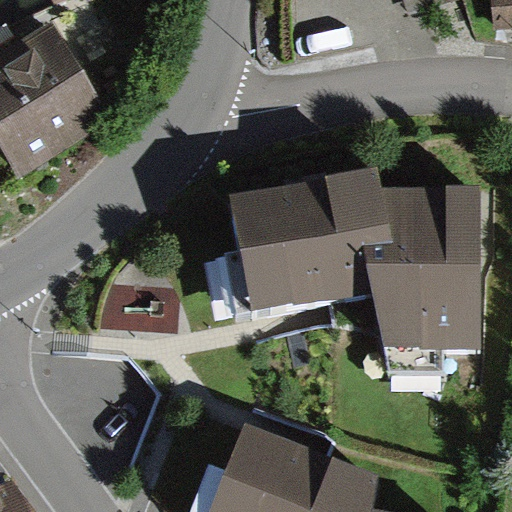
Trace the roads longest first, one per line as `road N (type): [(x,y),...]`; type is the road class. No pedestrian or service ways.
road 1 (residential): [(180,106),(248,114),(357,95),(511,89)]
road 2 (residential): [(180,106),(144,163),(93,212),(0,273)]
road 3 (residential): [(84,511),(0,368)]
